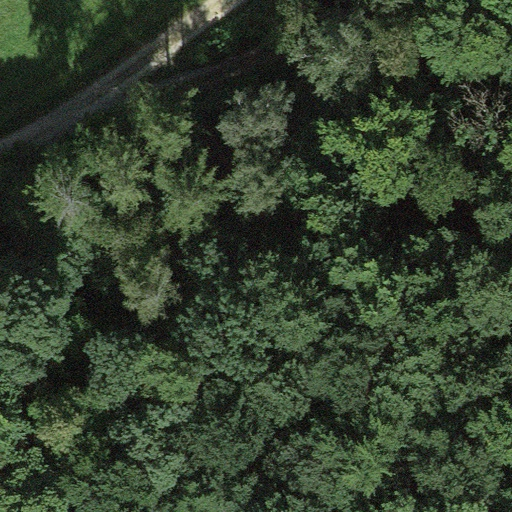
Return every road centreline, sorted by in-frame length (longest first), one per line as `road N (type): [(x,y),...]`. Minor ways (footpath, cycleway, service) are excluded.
road 1 (track): [(235,0),(0,124)]
road 2 (track): [(193,26),(312,0)]
